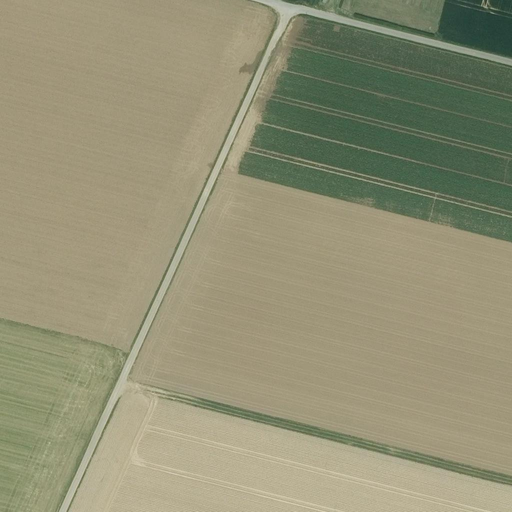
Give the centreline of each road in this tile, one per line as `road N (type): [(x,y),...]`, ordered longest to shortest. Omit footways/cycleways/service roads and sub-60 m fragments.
road 1 (track): [(62,511),(289,6)]
road 2 (unclassified): [(511,62),(262,0)]
